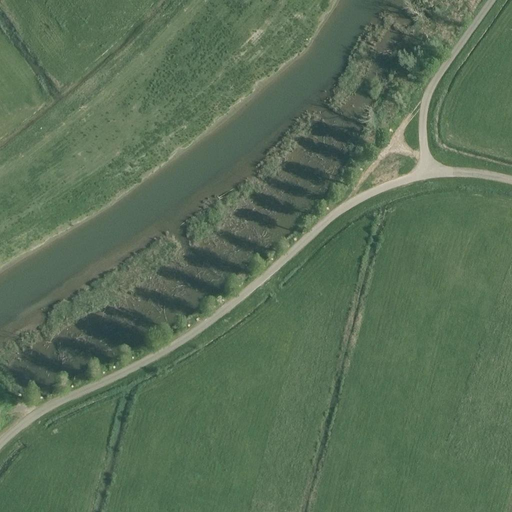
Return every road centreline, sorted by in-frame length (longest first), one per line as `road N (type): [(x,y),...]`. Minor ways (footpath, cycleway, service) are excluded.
road 1 (unclassified): [(0,448),(33,421),(221,325),(340,217),(387,186),(430,175)]
road 2 (unclassified): [(430,175),(423,129),(431,100),(496,0)]
